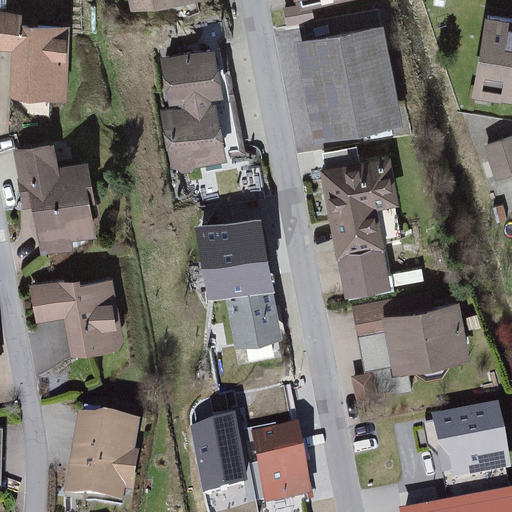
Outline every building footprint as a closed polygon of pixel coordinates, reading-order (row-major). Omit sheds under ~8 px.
[(136,0),(138,11),(193,0),(136,0)] [(28,14),(0,14),(0,53),(18,53),(18,98),(78,98),(77,23),(28,23),(28,14)] [(511,20),(489,17),(477,85),(511,91),(511,20)] [(302,41),(321,143),(411,127),(393,25),(302,41)] [(222,47),(166,59),(175,108),(232,97),(222,47)] [(226,101),(163,114),(175,174),(238,162),(226,101)] [(511,135),(488,144),(498,174),(511,169),(511,135)] [(60,143),(22,151),(43,256),(81,248),(78,237),(107,231),(93,161),(65,166),(60,143)] [(330,172),(347,268),(411,256),(394,161),(330,172)] [(259,214),(199,225),(210,288),(227,285),(237,341),(281,333),(259,214)] [(350,298),(393,290),(388,265),(345,273),(350,298)] [(88,275),(34,286),(42,325),(72,319),(80,358),(135,347),(121,275),(89,281),(88,275)] [(392,335),(399,371),(476,357),(466,301),(433,307),(431,296),(355,309),(361,341),(392,335)] [(499,410),(432,422),(444,487),(511,475),(499,410)] [(148,425),(85,415),(70,502),(133,511),(148,425)] [(306,430),(258,438),(270,511),(314,511),(320,511),(306,430)] [(511,511),(511,499),(438,511),(511,511)]
